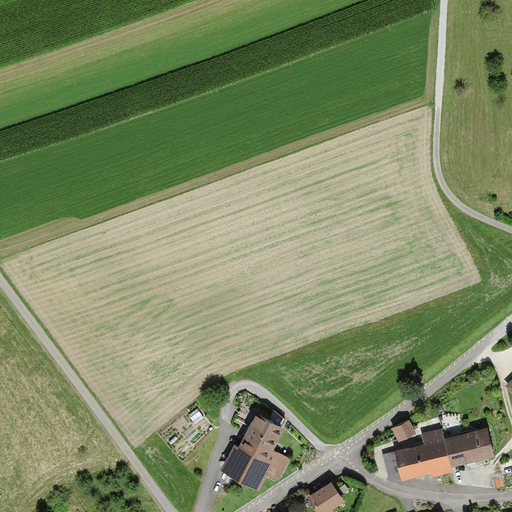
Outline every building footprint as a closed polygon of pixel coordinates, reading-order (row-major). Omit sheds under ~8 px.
[(234,439),(220,466),(258,485),(266,470),(278,476),(288,456),(272,447),(284,423),(254,408),(238,441),(234,439)] [(410,416),(393,423),(400,439),(416,432),(410,416)] [(489,424),(445,435),(453,462),(495,453),(489,424)] [(453,462),(445,435),(443,425),(422,431),(424,440),(394,448),(395,450),(384,452),(390,473),(402,470),(404,476),(432,468),(433,474),(454,468),(453,462)] [(332,476),(308,492),(321,511),(346,496),(332,476)]
